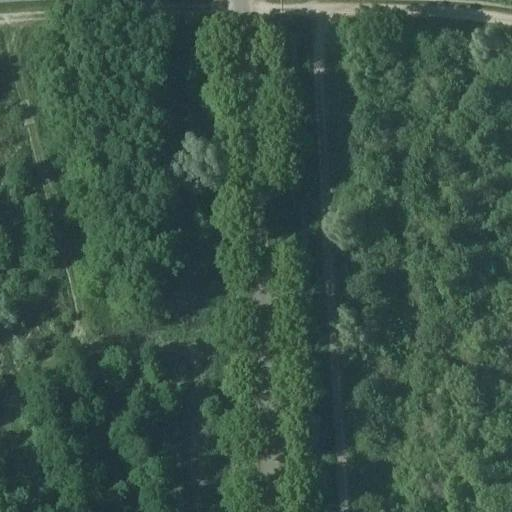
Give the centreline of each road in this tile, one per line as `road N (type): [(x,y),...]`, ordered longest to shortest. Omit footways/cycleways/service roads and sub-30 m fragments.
road 1 (track): [(0,19),(242,9),(426,11),(511,21)]
road 2 (unclassified): [(269,511),(242,0)]
road 3 (track): [(319,10),(342,511)]
